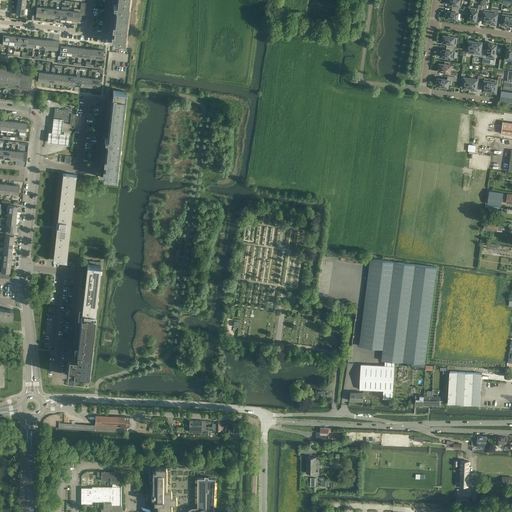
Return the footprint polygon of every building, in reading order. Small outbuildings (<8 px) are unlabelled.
[(118,0),(118,4),(116,4),(116,5),(114,4),(113,14),(116,14),(114,34),(113,44),(125,45),(129,9),(130,9),(131,0),(118,0)] [(452,8),(459,9),(459,6),(461,6),(462,0),(448,0),(448,2),(449,3),(449,4),(452,5),(452,8)] [(471,7),(469,20),(472,20),(471,21),(476,21),(477,14),(480,14),(482,5),(478,5),(478,8),(471,7)] [(482,5),(480,14),(483,15),(482,22),(487,23),(487,22),(489,23),(491,10),(484,9),(485,6),(482,5)] [(459,9),(452,8),(451,12),(448,11),(448,13),(447,13),(446,18),(450,19),(453,20),(453,19),(457,20),(459,9)] [(491,10),(489,23),(491,23),(496,24),(497,17),(500,17),(501,10),(498,10),(491,9),(491,10)] [(508,25),(510,15),(510,13),(503,11),(501,24),(504,25),(504,26),(507,26),(507,25),(508,25)] [(446,47),(455,48),(457,37),(450,36),(451,36),(447,35),(447,36),(443,35),(442,41),(444,41),(444,43),(447,43),(446,47)] [(467,53),(473,54),(475,42),(473,42),(473,41),(468,40),(467,48),(464,47),(463,56),(466,57),(467,53)] [(482,42),(477,42),(475,42),(473,54),(480,55),(480,56),(483,57),(484,50),(481,50),(482,42)] [(489,44),(488,44),(487,51),(484,50),(483,57),(487,57),(487,55),(494,56),(495,52),(496,52),(496,49),(496,45),(494,44),(489,43),(489,44)] [(455,48),(446,47),(446,50),(443,50),(442,51),(441,51),(440,57),(444,57),(444,58),(447,58),(452,58),(453,48),(455,48)] [(448,76),(457,77),(457,74),(450,73),(451,65),(447,65),(447,64),(444,64),(440,64),(439,66),(438,71),(439,71),(448,73),(448,76)] [(15,74),(16,71),(0,68),(0,85),(5,86),(5,84),(7,84),(8,84),(8,86),(9,87),(9,86),(15,87),(16,85),(17,85),(19,86),(18,87),(20,87),(27,88),(28,91),(30,91),(33,73),(27,73),(26,73),(25,72),(24,72),(23,72),(22,68),(21,68),(22,71),(20,72),(20,73),(15,74)] [(464,80),(463,88),(467,88),(469,88),(471,78),(464,77),(465,74),(462,73),(461,80),(464,80)] [(478,79),(471,78),(469,88),(472,88),(472,89),(476,90),(477,82),(480,83),(481,76),(478,75),(478,79)] [(456,81),(457,77),(448,76),(447,80),(438,78),(438,79),(437,79),(436,83),(437,83),(437,86),(440,86),(440,87),(444,87),(448,88),(449,80),(456,81)] [(487,91),(489,91),(491,79),(484,78),(485,76),(481,76),(480,83),(483,83),(482,91),(487,91)] [(501,76),(498,76),(498,80),(491,79),(489,91),(491,91),(491,92),(496,93),(497,85),(500,86),(501,76)] [(503,90),(504,90),(511,91),(511,81),(504,81),(503,90)] [(104,178),(116,179),(120,143),(122,143),(127,96),(125,96),(126,92),(114,90),(109,138),(107,138),(105,138),(104,148),(108,148),(104,178)] [(500,100),(504,101),(511,102),(511,91),(501,90),(500,100)] [(75,125),(76,114),(73,113),(71,113),(71,111),(55,109),(53,119),(63,120),(70,121),(69,125),(72,125),(75,125)] [(63,120),(53,119),(53,126),(52,132),(50,132),(48,132),(47,143),(50,143),(65,145),(69,145),(70,134),(67,134),(61,133),(62,127),(63,120)] [(511,122),(503,122),(501,134),(511,135),(511,122)] [(76,175),(64,173),(63,173),(57,220),(55,220),(54,230),(56,230),(53,260),(55,260),(66,262),(71,219),(76,175)] [(489,190),(487,201),(487,204),(499,206),(501,206),(502,201),(504,202),(506,202),(506,204),(511,204),(511,194),(507,194),(507,196),(503,195),(503,193),(500,192),(489,190)] [(385,366),(394,366),(394,361),(425,363),(437,267),(373,259),(370,259),(359,346),(362,347),(382,349),(381,361),(385,361),(385,366)] [(100,269),(100,265),(100,262),(89,261),(83,312),(79,311),(78,321),(82,322),(80,341),(79,351),(90,353),(90,352),(91,352),(100,269)] [(0,308),(0,318),(12,320),(13,310),(0,308)] [(91,353),(91,352),(90,352),(90,353),(79,351),(75,351),(75,356),(69,355),(67,370),(67,375),(73,376),(74,370),(77,371),(76,372),(89,374),(89,372),(91,353)] [(392,400),(394,368),(394,366),(385,366),(361,364),(359,389),(383,391),(383,400),(392,400)] [(483,392),(481,389),(482,373),(449,372),(448,403),(480,405),(481,394),(483,392)] [(363,393),(350,392),(350,400),(363,401),(363,393)] [(423,405),(424,396),(416,395),(416,399),(415,404),(423,405)] [(423,405),(431,405),(432,397),(427,396),(427,395),(424,395),(424,396),(423,405)] [(439,405),(440,398),(440,397),(432,396),(432,397),(431,405),(439,405)] [(95,416),(95,425),(58,423),(58,429),(106,432),(107,416),(95,416)] [(106,432),(117,432),(118,417),(107,416),(106,432)] [(129,427),(129,417),(118,417),(117,432),(121,432),(121,427),(129,427)] [(203,421),(189,420),(189,426),(189,431),(193,432),(193,433),(198,434),(198,432),(201,432),(201,430),(204,430),(205,428),(205,427),(205,425),(205,421),(203,421)] [(239,434),(239,424),(234,424),(233,429),(229,429),(229,434),(239,434)] [(320,428),(320,433),(316,433),(316,440),(323,441),(323,439),(328,439),(328,437),(328,434),(329,434),(329,431),(331,432),(331,428),(329,428),(320,428)] [(477,436),(477,442),(477,446),(485,447),(485,442),(486,436),(477,436)] [(508,437),(499,437),(498,447),(503,447),(503,442),(506,443),(506,440),(508,440),(508,437)] [(306,463),(306,473),(312,473),(312,475),(316,475),(316,473),(316,457),(307,457),(306,463)] [(456,486),(468,487),(469,461),(461,461),(460,469),(457,469),(456,486)] [(110,484),(112,484),(112,487),(92,487),(92,488),(81,488),(81,504),(92,504),(92,501),(103,501),(103,502),(104,502),(104,501),(111,501),(111,502),(103,502),(103,508),(101,508),(101,511),(170,511),(171,503),(176,503),(176,496),(171,496),(171,467),(155,467),(155,470),(153,470),(152,493),(154,493),(154,502),(157,502),(157,511),(121,511),(122,506),(121,506),(121,487),(121,486),(122,486),(122,475),(117,475),(117,477),(115,477),(115,472),(101,472),(101,481),(108,481),(108,477),(110,477),(110,484)] [(213,511),(215,479),(208,479),(208,477),(204,476),(204,479),(197,479),(197,508),(193,507),(192,508),(191,508),(190,508),(190,509),(189,509),(188,510),(188,511),(187,511),(186,511),(213,511)] [(501,484),(503,485),(511,485),(511,477),(504,476),(502,476),(501,484)]
